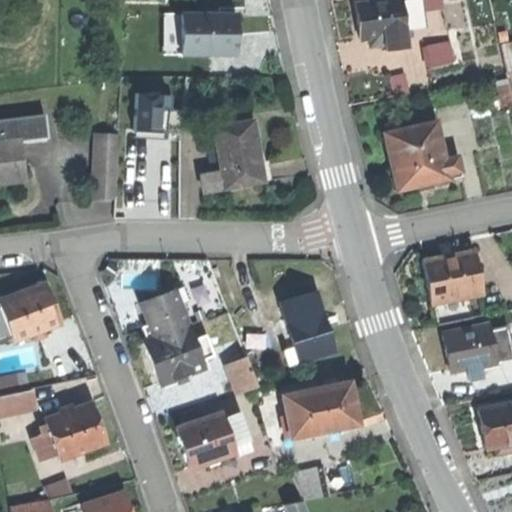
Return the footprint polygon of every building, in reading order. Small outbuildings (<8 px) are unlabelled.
[(384,37),(403,34),(401,21),(398,0),(376,0),(354,3),(356,20),(359,40),(369,38),(376,37),(384,37)] [(398,0),(401,21),(418,19),(417,9),(415,0),(398,0)] [(429,0),(415,0),(417,9),(430,8),(429,0)] [(237,52),(236,7),(178,9),(179,54),(237,52)] [(162,10),(166,51),(178,49),(174,9),(162,10)] [(405,48),(403,34),(384,37),(385,45),(385,51),(405,48)] [(370,47),(377,46),(376,37),(369,38),(370,47)] [(377,46),(385,45),(384,37),(376,37),(377,46)] [(511,42),(500,45),(506,72),(511,71),(511,42)] [(424,68),(450,65),(447,44),(421,47),(424,68)] [(502,105),(511,102),(511,98),(509,85),(498,88),(502,105)] [(134,130),(161,131),(162,95),(136,94),(134,130)] [(0,120),(0,143),(17,142),(47,138),(44,115),(0,120)] [(223,171),(226,187),(265,180),(261,157),(254,119),(215,127),(223,171)] [(395,192),(461,180),(458,163),(444,166),(437,128),(385,138),(390,163),(395,192)] [(97,136),(94,200),(115,196),(117,137),(97,136)] [(0,182),(22,180),(17,142),(0,143),(0,182)] [(205,191),(226,187),(223,171),(202,175),(205,191)] [(426,284),(430,306),(481,297),(474,254),(423,263),(426,284)] [(1,300),(17,342),(62,325),(54,304),(46,283),(1,300)] [(144,320),(150,338),(185,325),(172,289),(137,302),(144,320)] [(314,293),(280,304),(294,348),(285,351),(289,365),(333,351),(323,322),(314,293)] [(209,316),(219,342),(236,335),(226,309),(209,316)] [(506,362),(511,360),(511,343),(511,340),(511,339),(511,321),(487,327),(491,347),(497,345),(502,344),(506,362)] [(156,384),(203,367),(200,361),(212,357),(207,342),(194,347),(185,325),(150,338),(140,342),(150,367),(156,384)] [(495,363),(491,347),(487,327),(442,336),(446,354),(450,372),(465,369),(495,363)] [(502,366),(497,345),(491,347),(495,363),(465,369),(468,382),(480,379),(478,371),(502,366)] [(238,392),(256,385),(245,357),(227,364),(238,392)] [(41,375),(25,379),(28,393),(31,392),(44,389),(41,375)] [(0,398),(7,397),(28,393),(25,379),(0,384),(0,398)] [(347,382),(287,394),(296,437),(356,425),(352,404),(347,382)] [(34,409),(31,392),(28,393),(7,397),(10,414),(34,409)] [(0,416),(10,414),(7,397),(0,398),(0,416)] [(511,446),(511,404),(475,411),(480,433),(484,452),(493,450),(511,446)] [(61,417),(46,423),(53,441),(59,456),(61,461),(106,445),(98,426),(91,406),(75,412),(61,417)] [(59,412),(61,417),(75,412),(73,406),(59,412)] [(182,451),(190,470),(236,452),(234,445),(224,419),(221,412),(174,430),(182,451)] [(238,414),(224,419),(234,445),(248,439),(238,414)] [(48,460),(59,456),(53,441),(43,445),(48,460)] [(511,453),(511,446),(493,450),(495,457),(511,453)] [(289,473),(300,501),(329,495),(319,466),(289,473)] [(129,511),(124,494),(82,507),(83,511),(129,511)] [(9,508),(9,511),(51,511),(49,500),(9,508)] [(304,511),(300,501),(282,505),(285,511),(304,511)]
